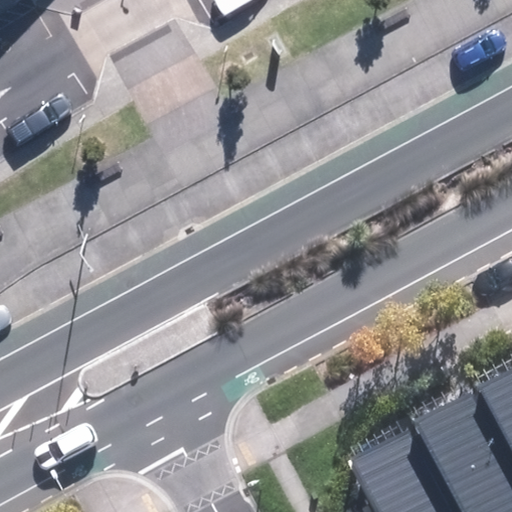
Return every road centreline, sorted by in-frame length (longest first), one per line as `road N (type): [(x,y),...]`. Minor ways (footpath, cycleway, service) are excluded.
road 1 (secondary): [(0,390),(511,115)]
road 2 (secondary): [(511,207),(158,396)]
road 3 (secondary): [(158,396),(0,474)]
road 4 (residential): [(158,396),(223,511)]
